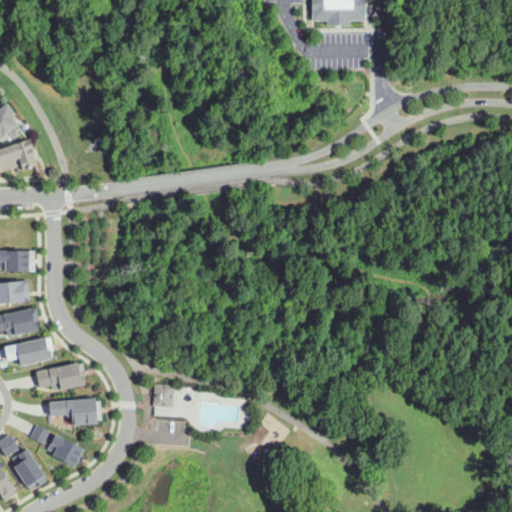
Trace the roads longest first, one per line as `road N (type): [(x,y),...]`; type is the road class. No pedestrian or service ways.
road 1 (residential): [(52,194),(57,305),(117,369),(129,419),(117,457),(99,476),(32,511)]
road 2 (residential): [(511,86),(463,85),(408,98),(335,147),(274,167)]
road 3 (residential): [(274,167),(343,159),(436,107),(511,102)]
road 4 (residential): [(274,167),(131,187)]
road 5 (residential): [(131,187),(0,195)]
